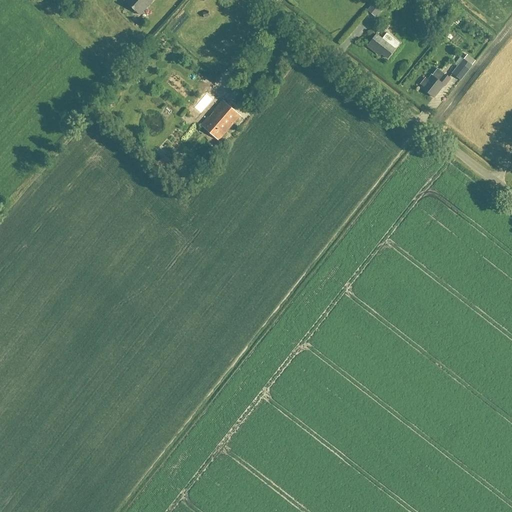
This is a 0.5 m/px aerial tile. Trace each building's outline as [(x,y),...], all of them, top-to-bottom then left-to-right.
[(141,14),(153,0),(125,0),(141,14)] [(387,0),(386,0),(378,0),(369,11),(374,16),(387,0)] [(388,59),(400,44),(387,33),(382,39),(376,35),(367,47),(377,54),(379,52),(388,59)] [(460,79),(471,64),(461,56),(455,64),(457,66),(452,73),(460,79)] [(424,86),(422,88),(434,97),(444,85),(445,86),(451,79),(451,78),(438,68),(432,75),(429,80),(426,78),(421,84),(424,86)] [(197,119),(218,96),(210,89),(189,112),(197,119)] [(219,140),(240,116),(223,100),(202,125),(219,140)]
